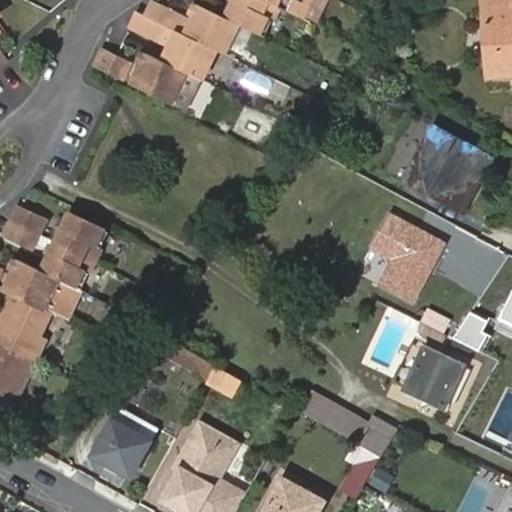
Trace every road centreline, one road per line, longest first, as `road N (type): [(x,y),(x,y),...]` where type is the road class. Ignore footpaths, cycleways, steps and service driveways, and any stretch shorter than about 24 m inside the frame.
road 1 (residential): [(351,391),(511,470)]
road 2 (residential): [(41,111),(96,13),(114,0)]
